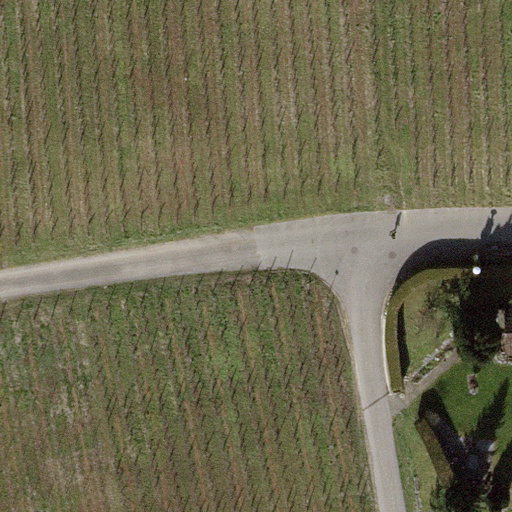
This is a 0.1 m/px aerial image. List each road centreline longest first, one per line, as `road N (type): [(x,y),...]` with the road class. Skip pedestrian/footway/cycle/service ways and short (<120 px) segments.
road 1 (residential): [(511,239),(352,244),(393,511)]
road 2 (track): [(352,244),(0,299)]
